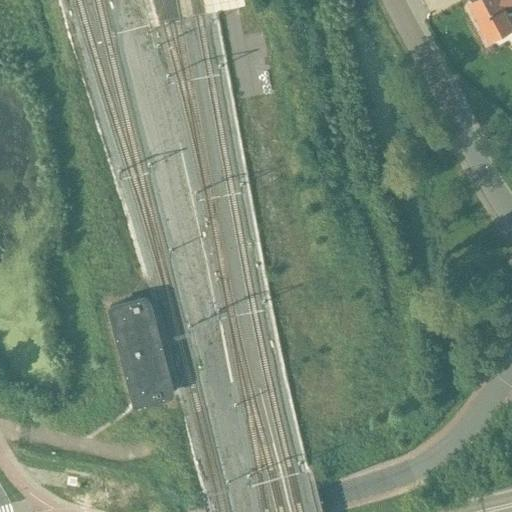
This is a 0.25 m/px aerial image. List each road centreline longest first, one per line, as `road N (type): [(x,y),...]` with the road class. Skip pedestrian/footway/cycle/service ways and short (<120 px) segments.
road 1 (tertiary): [(273,511),(426,464),(469,428),(511,366)]
road 2 (residential): [(511,209),(395,0)]
